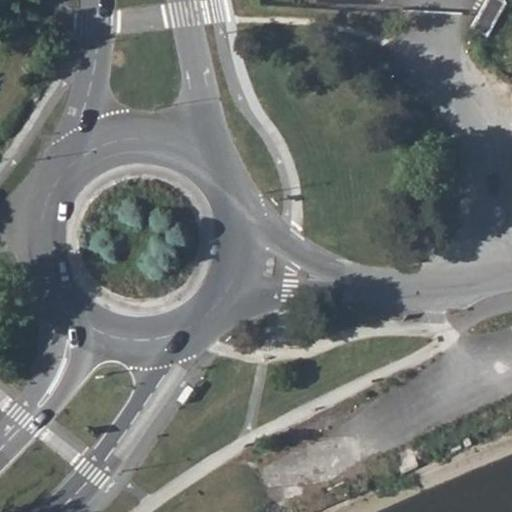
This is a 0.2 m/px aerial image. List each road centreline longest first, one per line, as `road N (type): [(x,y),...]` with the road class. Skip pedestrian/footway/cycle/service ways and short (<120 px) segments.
road 1 (primary): [(45,511),(90,469),(175,337)]
road 2 (primary): [(219,170),(181,0)]
road 3 (primary): [(219,170),(190,147),(155,135),(100,142),(69,162)]
road 4 (primary): [(60,305),(57,370),(0,453)]
road 5 (primary): [(98,0),(93,64),(69,162)]
road 6 (primary): [(69,162),(37,223),(40,267),(60,305)]
road 7 (residential): [(366,286),(511,273)]
road 8 (residential): [(226,298),(291,286),(366,286)]
road 9 (residential): [(366,286),(244,224)]
road 10 (primary): [(60,305),(103,336),(139,343),(175,337)]
